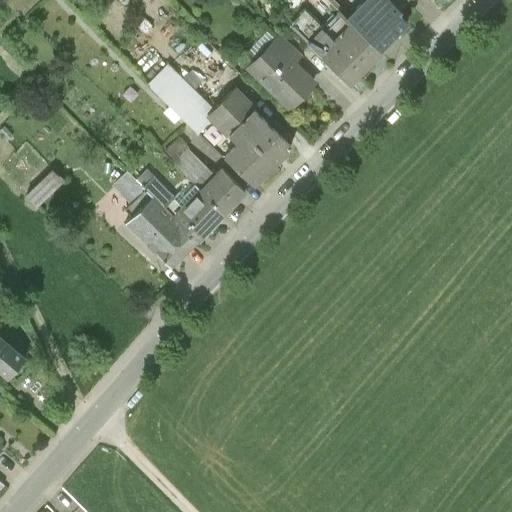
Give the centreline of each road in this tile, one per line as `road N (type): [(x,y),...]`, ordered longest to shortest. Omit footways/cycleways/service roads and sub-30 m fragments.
road 1 (tertiary): [(9,511),(245,242),(483,0)]
road 2 (track): [(0,250),(76,400),(94,418)]
road 3 (track): [(188,511),(94,418)]
